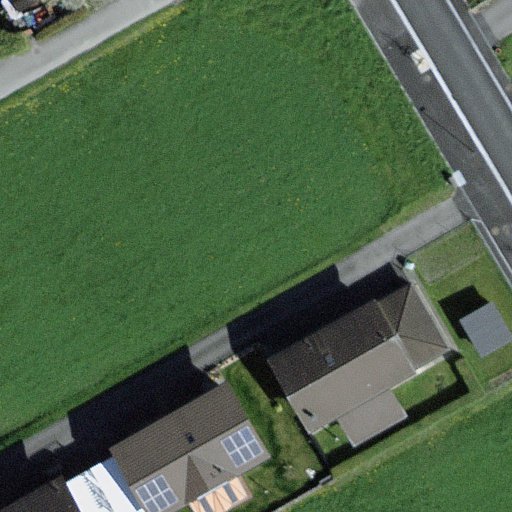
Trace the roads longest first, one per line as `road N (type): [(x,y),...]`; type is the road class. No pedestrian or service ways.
road 1 (residential): [(0,471),(257,316),(511,177)]
road 2 (residential): [(418,0),(511,155)]
